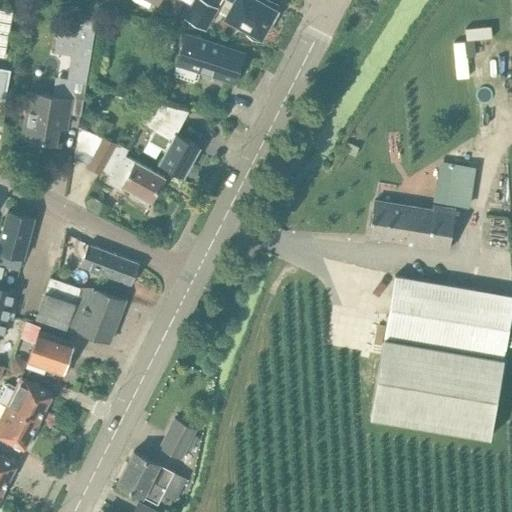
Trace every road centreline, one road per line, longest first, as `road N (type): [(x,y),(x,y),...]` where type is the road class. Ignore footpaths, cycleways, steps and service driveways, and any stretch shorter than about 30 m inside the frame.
road 1 (tertiary): [(191,277),(329,0)]
road 2 (tertiary): [(70,511),(191,277)]
road 3 (residential): [(0,177),(191,277)]
